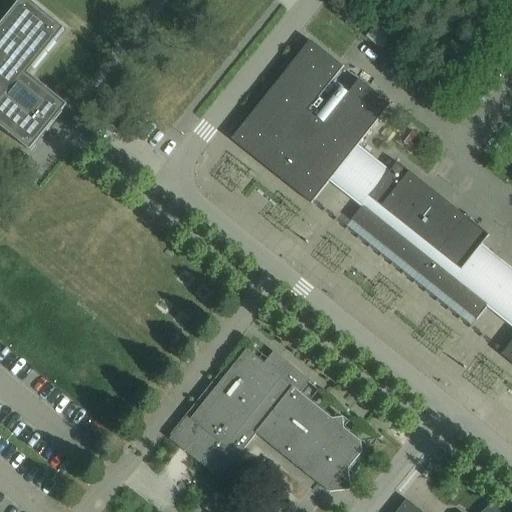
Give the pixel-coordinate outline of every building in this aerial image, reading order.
[(0,128),(27,150),(31,154),(68,108),(29,76),(66,31),(27,0),(24,0),(0,30),(0,128)] [(388,44),(393,38),(377,25),(366,38),(382,51),(388,44)] [(312,46),(311,43),(310,43),(310,45),(311,46),(236,139),(236,140),(232,141),(232,142),(236,141),(313,203),(311,205),(312,205),(332,181),(364,207),(351,222),(352,223),(353,222),(476,321),(477,322),(489,306),(511,324),(511,344),(502,357),(503,357),(504,355),(511,361),(511,273),(481,248),(490,237),(398,164),(389,175),(357,149),(391,106),(390,105),(389,107),(359,84),(361,82),(360,81),(325,124),(310,112),(344,69),(344,68),(342,70),(312,46)] [(362,454),(361,443),(344,430),(343,419),(332,420),(326,416),(300,395),(310,382),(274,354),(264,366),(247,353),(228,376),(193,420),(190,417),(189,418),(171,441),(181,449),(191,457),(192,457),(219,480),(220,480),(257,435),(330,494),(351,491),(349,471),(362,454)] [(420,511),(407,501),(398,511),(511,511),(511,506),(507,505),(503,504),(500,504),(496,505),(493,506),(490,508),(487,510),(485,511),(420,511)]
